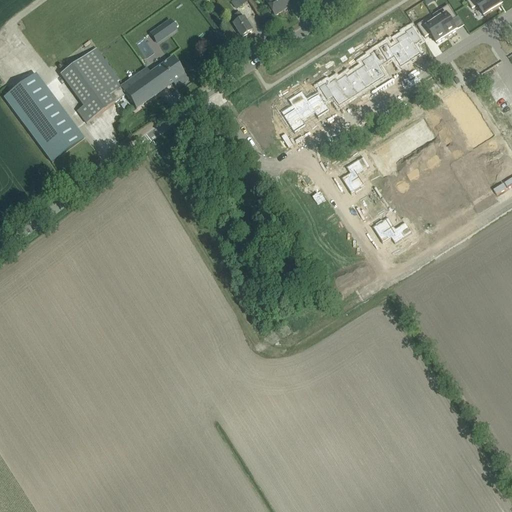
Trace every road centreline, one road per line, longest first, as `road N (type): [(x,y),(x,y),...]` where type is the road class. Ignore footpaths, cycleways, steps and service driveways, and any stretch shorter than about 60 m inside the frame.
road 1 (tertiary): [(0,251),(206,96),(355,0)]
road 2 (residential): [(419,111),(322,170),(387,276),(511,201)]
road 3 (track): [(44,0),(12,24),(112,165)]
